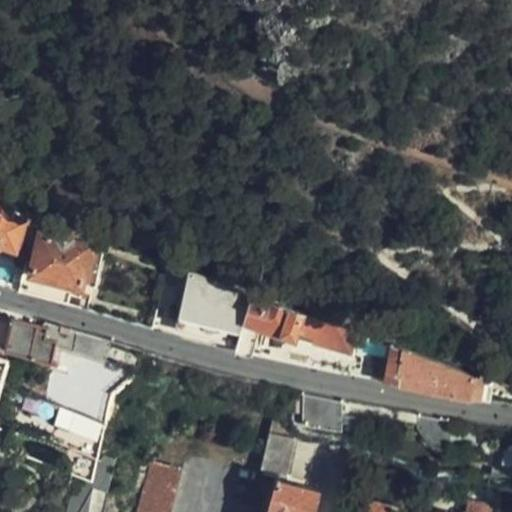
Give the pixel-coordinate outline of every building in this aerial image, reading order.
[(14,248),(24,216),(0,208),(3,197),(0,196),(0,244),(0,243),(14,248)] [(88,245),(91,232),(44,214),(40,232),(38,231),(29,270),(73,281),(79,282),(80,280),(94,283),(102,249),(88,245)] [(29,270),(22,268),(16,289),(45,296),(47,287),(70,292),(73,281),(29,270)] [(236,336),(250,290),(191,269),(178,319),(183,321),(180,330),(217,339),(219,332),(236,336)] [(351,348),(357,330),(250,290),(236,336),(233,343),(250,347),(259,321),(291,331),(294,325),(311,331),(311,335),(351,348)] [(140,343),(41,318),(38,322),(10,316),(9,321),(0,318),(0,339),(4,340),(3,345),(59,361),(64,342),(135,361),(140,343)] [(470,392),(473,373),(388,341),(381,376),(470,392)] [(487,395),(492,376),(484,373),(480,394),(487,395)] [(306,389),(306,412),(341,411),(341,389),(306,389)] [(86,511),(94,486),(103,488),(109,461),(87,456),(58,511),(86,511)] [(167,511),(179,469),(149,461),(136,511),(167,511)] [(311,511),(317,488),(273,476),(267,504),(264,511),(311,511)] [(402,511),(408,493),(372,483),(364,511),(402,511)] [(461,511),(437,511),(436,511),(435,511),(489,511),(490,509),(464,502),(461,511)]
